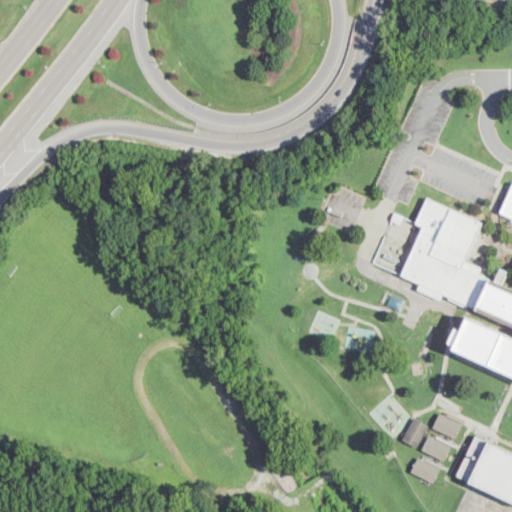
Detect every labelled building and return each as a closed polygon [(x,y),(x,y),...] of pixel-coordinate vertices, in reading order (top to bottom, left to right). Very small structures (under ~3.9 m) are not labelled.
[(511,375),(455,350),(457,346),(451,343),(457,328),(463,331),(470,317),(511,336),(511,325),(470,306),(469,308),(465,306),(449,299),(450,297),(445,295),(442,301),(419,290),(421,284),(403,275),(425,227),(417,224),(429,197),(485,223),(468,261),(483,268),(480,274),(496,281),(502,268),(510,271),(504,284),(511,287),(511,221),(511,220),(511,218),(501,213),(511,188),(511,375)] [(405,217),(401,225),(392,221),(396,212),(405,216),(405,217)] [(401,309),(389,304),(394,293),(406,299),(401,309)] [(463,424),(456,439),(434,428),(441,413),(463,424)] [(429,429),(419,448),(403,440),(415,417),(431,426),(429,429)] [(452,446),(445,461),(423,451),(429,438),(430,435),(452,446)] [(511,500),(459,476),(477,436),(511,452),(511,500)] [(442,468),(434,483),(412,473),(420,457),(442,468)]
